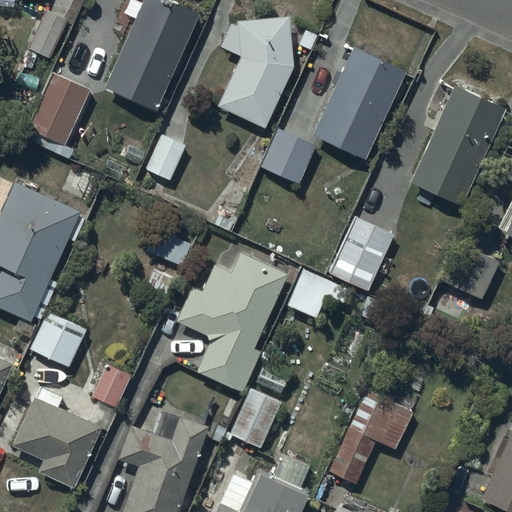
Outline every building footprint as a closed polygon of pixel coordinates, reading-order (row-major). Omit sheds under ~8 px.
[(200,7),(184,0),(139,0),(104,81),(157,104),(200,7)] [(69,12),(45,2),(27,44),(51,54),(69,12)] [(289,9),(235,14),(235,18),(231,18),(221,41),(241,50),(217,100),(265,123),(294,62),(289,9)] [(354,38),(313,128),(366,153),(373,138),(379,140),(386,123),(381,121),(392,97),(400,101),(408,84),(399,80),(407,62),(354,38)] [(51,64),(26,122),(65,139),(67,134),(80,140),(89,120),(76,115),(91,82),(51,64)] [(454,80),(409,177),(459,200),(504,103),(454,80)] [(317,139),(277,122),(260,160),(300,178),(317,139)] [(186,140),(161,130),(146,165),(171,176),(186,140)] [(15,176),(0,207),(0,259),(3,261),(0,266),(0,300),(31,315),(34,310),(41,314),(61,272),(52,268),(58,255),(64,258),(69,248),(62,245),(67,235),(75,239),(86,215),(76,211),(79,206),(15,176)] [(511,195),(499,223),(511,228),(511,195)] [(304,260),(286,299),(316,313),(336,270),(369,285),(395,229),(355,210),(327,270),(304,260)] [(192,240),(156,224),(146,246),(182,262),(192,240)] [(499,255),(453,235),(436,273),(482,293),(499,255)] [(192,283),(177,316),(208,330),(209,337),(197,365),(243,386),(262,346),(257,344),(291,271),(240,247),(235,257),(222,251),(218,261),(215,260),(202,287),(192,283)] [(47,307),(29,344),(68,362),(86,325),(47,307)] [(0,351),(0,385),(13,357),(0,351)] [(34,391),(12,440),(43,454),(37,466),(75,483),(101,425),(108,428),(119,403),(117,402),(132,369),(106,357),(91,391),(100,395),(90,416),(58,402),(63,391),(42,382),(37,393),(34,391)] [(248,383),(228,428),(259,442),(256,448),(264,451),(269,439),(263,436),(281,397),(248,383)] [(367,383),(330,465),(357,478),(376,436),(395,444),(415,401),(395,392),(393,395),(367,383)] [(153,427),(130,419),(118,453),(138,460),(119,511),(177,511),(209,421),(161,404),(153,427)] [(511,421),(479,492),(511,506),(511,421)] [(233,468),(212,511),(294,511),(308,483),(259,460),(251,476),(233,468)] [(334,505),(331,511),(368,511),(345,501),(348,494),(326,484),(319,498),(334,505)]
